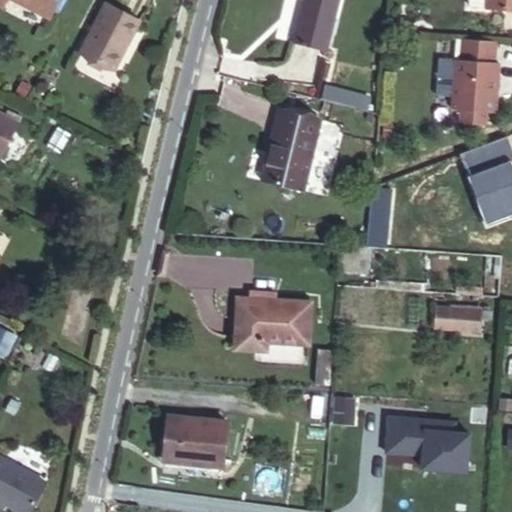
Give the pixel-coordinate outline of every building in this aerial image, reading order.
[(0,0),(0,5),(2,7),(5,0),(14,0),(50,18),(58,0),(0,0)] [(308,0),(306,9),(303,8),(294,43),(326,51),(338,0),(308,0)] [(511,0),(469,0),(469,6),(511,9),(511,0)] [(105,3),(80,52),(114,70),(140,21),(105,3)] [(495,42),(462,39),(461,59),(439,58),(436,95),(453,96),(452,109),(462,110),(462,123),(484,124),(485,112),(495,112),(499,62),(494,62),(495,42)] [(324,87),(322,98),(367,109),(369,98),(324,87)] [(319,120),(279,110),(264,182),(304,191),(319,120)] [(0,112),(0,157),(1,158),(20,123),(0,112)] [(373,189),(367,246),(387,248),(393,190),(373,189)] [(255,292),(255,299),(274,301),(275,293),(255,292)] [(238,298),(235,347),(255,349),(255,355),(261,355),(261,361),(301,363),(302,344),(308,344),(310,303),(274,301),(255,299),(238,298)] [(436,307),(434,327),(481,331),(482,310),(436,307)] [(0,327),(0,354),(8,358),(19,337),(0,327)] [(11,400),(6,409),(14,413),(19,404),(11,400)] [(168,416),(163,460),(223,466),(227,422),(168,416)] [(383,438),(380,487),(408,489),(411,440),(383,438)] [(0,500),(22,511),(29,511),(46,482),(0,457),(0,500)]
